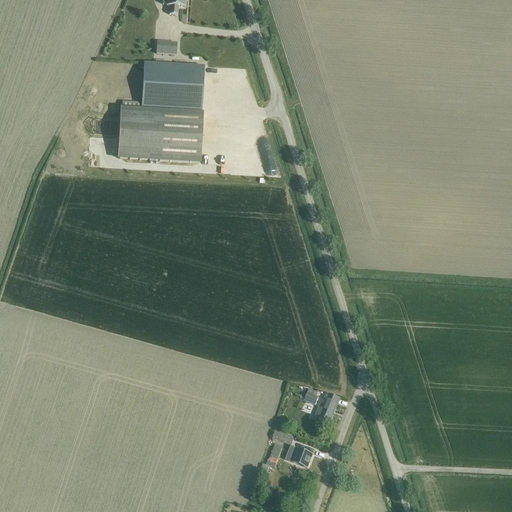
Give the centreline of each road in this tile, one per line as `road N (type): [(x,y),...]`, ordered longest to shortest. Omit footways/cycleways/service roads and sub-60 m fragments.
road 1 (unclassified): [(366,388),(246,0)]
road 2 (unclassified): [(315,511),(350,408),(366,388)]
road 3 (unclassified): [(407,511),(366,388)]
